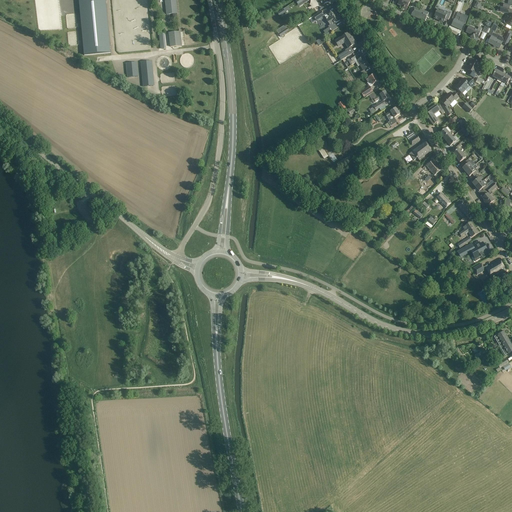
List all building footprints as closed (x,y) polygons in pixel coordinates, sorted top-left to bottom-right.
[(105,0),(79,0),(84,55),(110,53),(105,0)] [(165,0),(167,15),(177,14),(175,0),(165,0)] [(314,0),(319,8),(320,8),(321,10),(327,6),(325,4),(328,2),(326,0),(314,0)] [(410,1),(407,0),(399,0),(397,5),(406,9),(409,4),(408,4),(410,1)] [(429,13),(415,8),(413,11),(411,15),(425,22),(427,17),(429,13)] [(438,10),(434,18),(444,22),(445,19),(448,20),(451,13),(448,11),(447,13),(438,10)] [(340,21),(334,11),(328,15),(327,14),(324,16),(330,25),(333,23),(334,24),(340,21)] [(321,12),(313,17),(316,20),(323,15),(321,12)] [(459,14),(458,13),(456,16),(455,20),(454,20),(451,26),(461,30),(463,26),(464,24),(465,24),(467,18),(459,14)] [(477,30),(469,26),(468,28),(466,32),(471,35),(470,37),(474,39),(475,37),(478,38),(480,34),(481,32),(482,29),(479,27),(477,30)] [(287,28),(278,34),(281,37),(284,35),(283,34),(289,31),(287,28)] [(494,30),(492,29),(488,35),(491,37),(488,43),(499,49),(503,40),(503,39),(493,34),(494,30)] [(181,46),(179,32),(169,33),(171,47),(181,46)] [(355,45),(348,33),(335,42),(338,47),(346,43),(349,48),(355,45)] [(502,44),(507,46),(511,36),(508,34),(502,44)] [(338,56),(341,61),(349,56),(346,52),(338,56)] [(354,56),(347,60),(351,66),(355,63),(355,62),(354,60),(356,59),(354,56)] [(355,62),(355,63),(358,67),(360,66),(363,71),(369,67),(363,57),(357,61),(355,62)] [(482,66),(473,60),(467,70),(469,71),(467,75),(474,78),(477,72),(478,73),(480,72),(483,67),(482,66)] [(151,61),(141,62),(144,87),(154,86),(151,61)] [(136,63),(126,63),(128,78),(138,77),(136,63)] [(492,77),(497,79),(501,73),(496,70),(492,77)] [(502,82),(505,76),(501,73),(497,79),(502,82)] [(378,81),(374,74),(365,80),(367,84),(371,81),(373,85),(378,81)] [(505,76),(502,82),(503,83),(502,85),(505,87),(510,78),(505,76)] [(462,79),(460,82),(455,88),(462,94),(464,96),(467,93),(465,91),(470,86),(472,88),(475,85),(468,79),(466,82),(462,79)] [(482,89),(490,93),(492,89),(484,85),(486,82),(484,85),(482,89)] [(368,96),(369,96),(374,93),(373,93),(372,92),(373,92),(370,87),(360,93),(364,99),(368,96)] [(376,97),(374,93),(369,96),(373,102),(374,101),(375,102),(382,98),(384,101),(389,98),(385,92),(376,97)] [(458,97),(454,93),(451,96),(448,94),(441,102),(445,106),(443,107),(449,117),(452,114),(447,108),(454,100),(455,101),(458,97)] [(385,105),(383,101),(373,107),(369,110),(371,114),(376,111),(385,105)] [(473,110),(466,103),(462,107),(469,114),(473,110)] [(438,107),(436,105),(428,111),(430,113),(428,114),(429,116),(427,117),(433,126),(438,122),(434,116),(440,112),(442,115),(445,112),(444,110),(440,105),(438,107)] [(396,108),(386,115),(390,122),(394,119),(394,118),(400,115),(399,114),(400,113),(399,111),(398,111),(396,108)] [(397,123),(394,119),(390,122),(388,123),(385,125),(387,129),(397,123)] [(445,129),(443,131),(439,134),(443,138),(449,133),(450,132),(447,127),(445,129)] [(447,142),(452,137),(449,133),(443,138),(447,142)] [(416,136),(408,141),(412,146),(420,141),(416,136)] [(456,142),(452,137),(447,142),(450,146),(456,142)] [(432,151),(425,142),(412,151),(413,152),(409,154),(414,161),(417,158),(419,160),(432,151)] [(318,150),(324,160),(328,157),(321,147),(318,150)] [(453,154),(456,158),(462,154),(458,149),(453,154)] [(462,154),(456,158),(460,163),(465,158),(462,154)] [(436,165),(432,160),(425,165),(435,176),(444,169),(439,163),(436,165)] [(470,162),(468,160),(467,161),(463,164),(465,166),(462,169),(466,173),(472,167),(475,165),(471,161),(470,162)] [(472,167),(466,173),(469,177),(472,174),(474,177),(479,173),(475,168),(474,170),(472,167)] [(475,181),(472,183),(476,188),(481,183),(482,182),(480,180),(481,179),(478,175),(477,176),(473,179),(475,181)] [(481,183),(476,188),(479,192),(482,190),(483,192),(488,188),(489,188),(485,184),(484,185),(482,182),(481,183)] [(486,195),(482,198),(485,202),(485,203),(487,207),(494,201),(491,197),(489,194),(497,187),(494,183),(489,188),(488,188),(483,192),(486,195)] [(510,193),(503,187),(501,190),(503,193),(507,197),(510,193)] [(451,203),(441,193),(435,199),(445,209),(451,203)] [(471,212),(463,202),(458,206),(466,216),(471,212)] [(423,216),(416,210),(414,213),(421,219),(423,216)] [(450,216),(447,213),(445,214),(444,215),(446,218),(443,221),(448,226),(451,223),(453,225),(456,221),(450,215),(450,216)] [(427,222),(433,227),(437,222),(431,217),(427,222)] [(465,230),(459,234),(461,237),(469,232),(472,237),(473,236),(477,233),(471,223),(466,226),(465,226),(463,228),(465,230)] [(469,237),(468,236),(466,238),(467,239),(457,245),(460,249),(471,241),(469,237)] [(483,255),(488,253),(480,239),(458,252),(461,257),(470,252),(475,262),(479,259),(478,258),(481,257),(483,256),(483,255),(483,256),(484,255),(483,255)] [(505,269),(500,260),(488,267),(487,265),(483,267),(481,264),(473,268),(477,275),(486,270),(491,278),(505,269)] [(504,332),(497,336),(494,337),(500,346),(502,345),(509,341),(504,332)] [(500,346),(505,356),(508,354),(511,351),(511,345),(509,341),(502,345),(500,346)] [(465,358),(459,350),(454,354),(460,362),(465,358)] [(508,364),(505,359),(497,364),(500,369),(503,367),(507,364),(508,364)]
